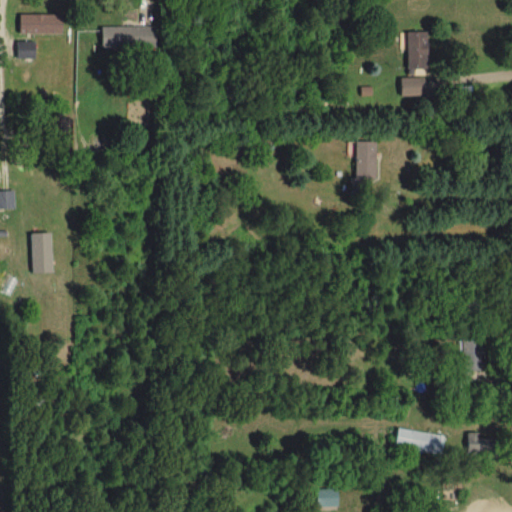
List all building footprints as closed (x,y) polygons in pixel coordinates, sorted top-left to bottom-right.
[(14,35),(59,35),(59,15),(14,15),(14,35)] [(154,28),(99,28),(99,49),(154,49),(154,28)] [(425,70),(425,33),(405,33),(405,70),(425,70)] [(14,59),(31,59),(31,42),(14,42),(14,59)] [(423,97),(423,78),(398,78),(398,97),(423,97)] [(374,142),(353,142),(353,179),(374,179),(374,142)] [(0,191),(0,210),(12,210),(12,191),(0,191)] [(480,340),(460,340),(461,372),(480,372),(480,340)] [(393,451),(440,456),(442,435),(394,431),(393,451)] [(495,435),(464,435),(464,458),(495,458),(495,435)]
